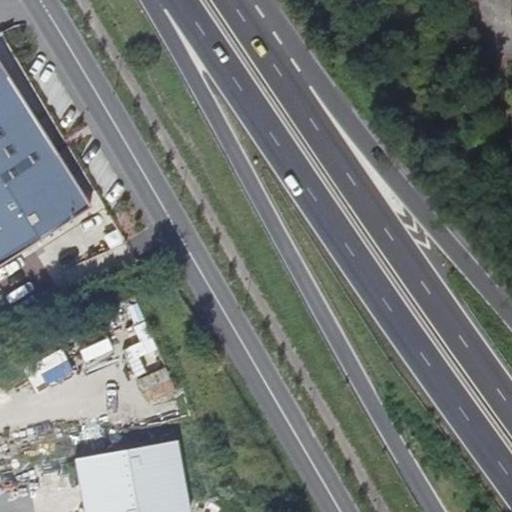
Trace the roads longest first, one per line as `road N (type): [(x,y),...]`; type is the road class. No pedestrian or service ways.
road 1 (residential): [(342,511),(41,0)]
road 2 (primary): [(180,0),(511,478)]
road 3 (primary): [(176,0),(180,53),(432,511)]
road 4 (primary): [(511,409),(304,109)]
road 5 (primary): [(511,311),(368,143),(304,109)]
road 6 (primary): [(304,109),(233,0)]
